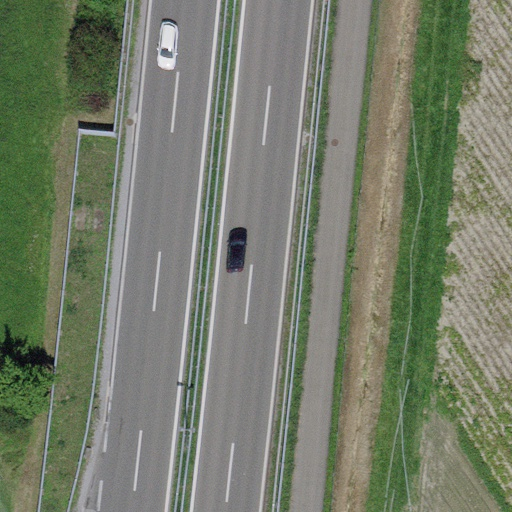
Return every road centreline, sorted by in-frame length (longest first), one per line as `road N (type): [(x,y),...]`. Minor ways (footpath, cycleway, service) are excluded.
road 1 (motorway): [(228,511),(281,0)]
road 2 (motorway): [(187,0),(134,511)]
